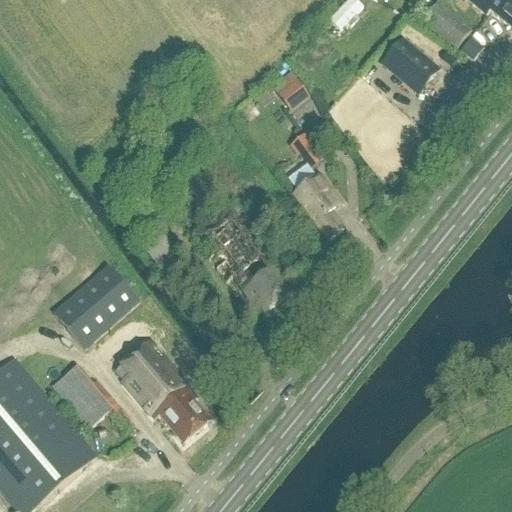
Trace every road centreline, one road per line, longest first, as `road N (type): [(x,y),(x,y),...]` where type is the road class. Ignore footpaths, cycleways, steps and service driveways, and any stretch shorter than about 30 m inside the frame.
road 1 (primary): [(211,511),(511,143)]
road 2 (unclassified): [(366,511),(428,443),(511,395)]
